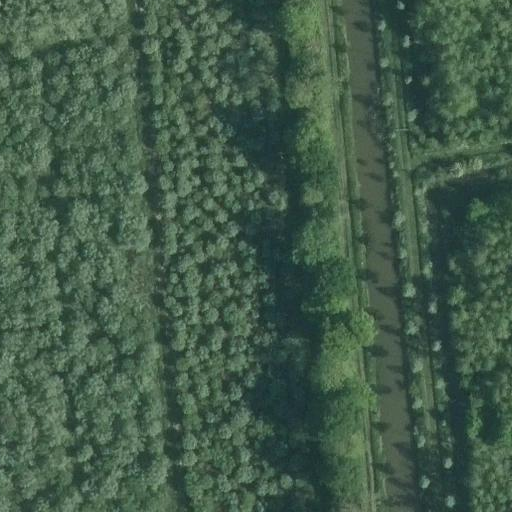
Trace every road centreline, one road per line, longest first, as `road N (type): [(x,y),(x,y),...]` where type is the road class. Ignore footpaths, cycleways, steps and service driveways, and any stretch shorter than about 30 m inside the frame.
road 1 (track): [(442,511),(389,0)]
road 2 (track): [(315,0),(362,511)]
